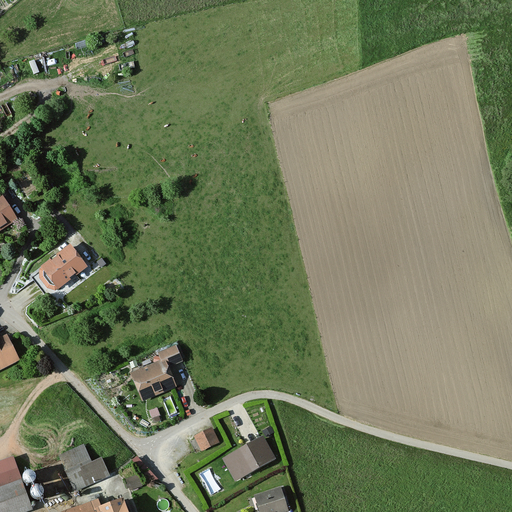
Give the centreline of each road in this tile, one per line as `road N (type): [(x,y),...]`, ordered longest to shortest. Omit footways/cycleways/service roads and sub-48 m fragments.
road 1 (unclassified): [(140,452),(238,398),(267,394),(511,466)]
road 2 (unclassified): [(0,311),(140,452)]
